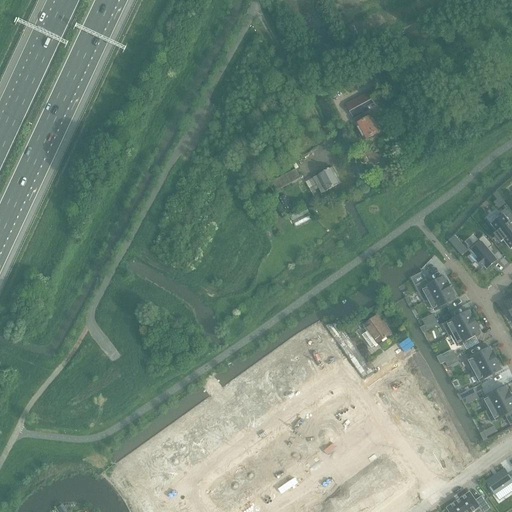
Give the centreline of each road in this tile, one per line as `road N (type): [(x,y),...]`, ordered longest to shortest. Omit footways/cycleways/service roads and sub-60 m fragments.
road 1 (unclassified): [(91,323),(94,303),(256,0)]
road 2 (residential): [(186,484),(349,371),(439,495)]
road 3 (motorway): [(0,228),(106,0)]
road 4 (motorway): [(70,0),(0,146)]
